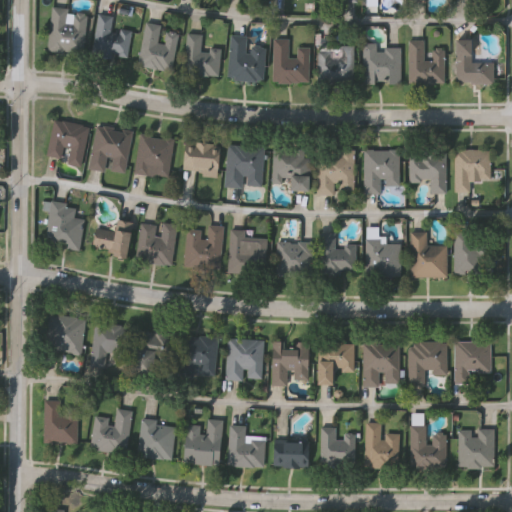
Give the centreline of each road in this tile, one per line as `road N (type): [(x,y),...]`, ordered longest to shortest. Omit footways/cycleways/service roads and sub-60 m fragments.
road 1 (residential): [(0,275),(244,307),(511,309)]
road 2 (residential): [(0,83),(312,117),(511,116)]
road 3 (residential): [(21,0),(17,511)]
road 4 (residential): [(18,475),(269,501),(511,501)]
